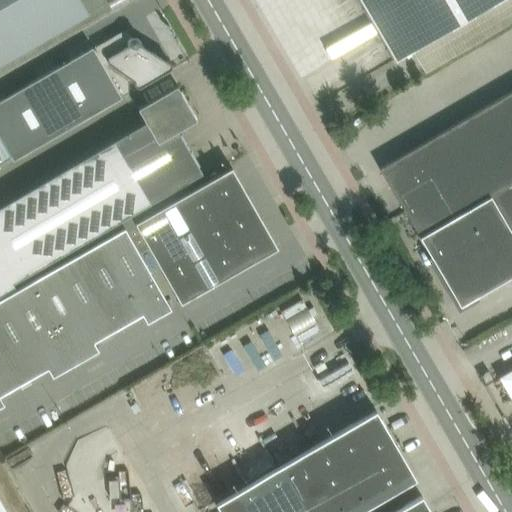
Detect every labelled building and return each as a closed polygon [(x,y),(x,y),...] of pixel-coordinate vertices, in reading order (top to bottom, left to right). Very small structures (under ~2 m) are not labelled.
[(0,0),(0,66),(89,14),(88,13),(103,4),(103,0),(0,0)] [(317,30),(351,2),(349,0),(322,0),(311,9),(319,18),(312,24),(317,30)] [(360,0),(395,60),(412,50),(498,0),(360,0)] [(92,47),(72,59),(0,100),(0,138),(10,155),(12,160),(121,97),(120,96),(128,92),(128,82),(134,82),(134,85),(136,86),(138,87),(153,79),(170,69),(171,66),(170,64),(140,45),(140,40),(136,36),(131,36),(129,37),(126,35),(125,37),(126,38),(123,43),(112,37),(92,48),(92,47)] [(146,122),(97,150),(0,206),(0,262),(12,283),(202,172),(178,131),(196,120),(177,85),(138,108),(146,122)] [(420,238),(491,196),(511,183),(511,91),(380,168),(420,238)] [(0,160),(10,155),(0,138),(0,160)] [(258,221),(245,198),(248,196),(246,193),(243,195),(230,172),(233,170),(231,167),(142,218),(134,223),(155,258),(180,303),(183,301),(182,298),(204,285),(206,288),(277,248),(276,245),(273,246),(260,224),(263,222),(261,219),(258,221)] [(511,232),(511,183),(491,196),(511,232)] [(460,306),(511,275),(511,232),(491,196),(420,238),(460,306)] [(77,255),(118,328),(142,314),(146,322),(171,309),(166,300),(125,228),(77,255)] [(75,363),(99,350),(94,342),(118,328),(77,255),(29,282),(75,363)] [(75,363),(29,282),(0,299),(0,340),(23,382),(47,368),(52,377),(75,363)] [(302,300),(281,312),(299,343),(320,331),(312,317),(317,314),(313,307),(308,310),(302,300)] [(0,395),(23,382),(0,340),(0,406),(4,404),(0,396),(0,395)] [(346,360),(313,380),(320,392),(353,372),(346,360)] [(251,481),(217,501),(223,511),(430,511),(421,495),(404,505),(405,508),(398,511),(357,511),(415,478),(376,410),(252,482),(251,481)] [(0,511),(8,511),(0,498),(0,511)]
